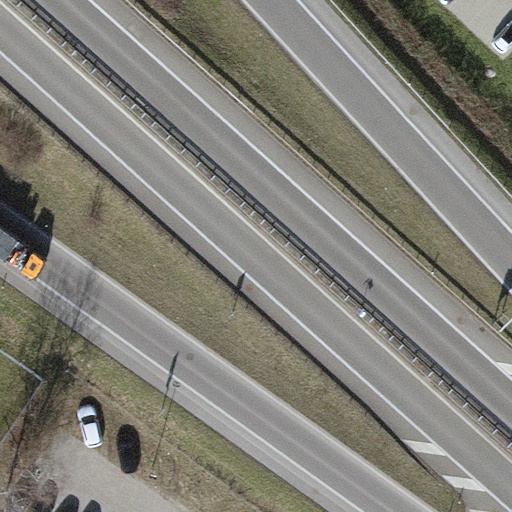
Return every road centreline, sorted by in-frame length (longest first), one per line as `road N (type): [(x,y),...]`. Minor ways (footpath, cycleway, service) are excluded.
road 1 (trunk): [(0,23),(511,484)]
road 2 (trunk): [(511,402),(62,0)]
road 3 (trunk): [(0,227),(400,511)]
road 4 (trunk): [(511,258),(271,0)]
